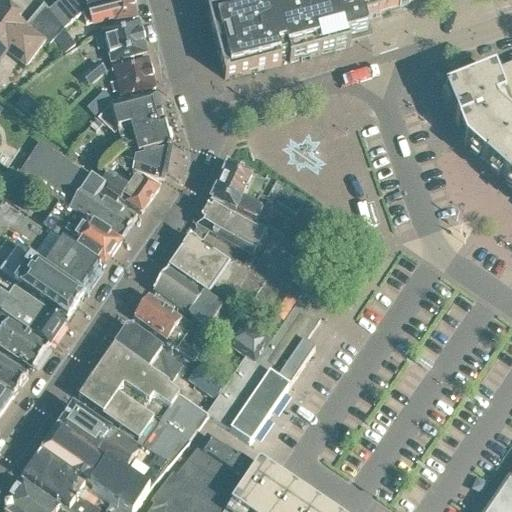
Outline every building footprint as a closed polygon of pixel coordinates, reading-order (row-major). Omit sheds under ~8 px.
[(44,9),(64,33),(83,15),(70,0),(64,0),(48,13),(45,9),(44,9)] [(104,0),(83,0),(87,11),(106,6),(104,0)] [(136,23),(130,0),(106,0),(109,8),(88,13),(90,21),(85,22),(86,28),(111,21),(113,29),(136,23)] [(288,66),(349,50),(347,43),(366,38),(363,25),(412,8),(409,0),(233,0),(237,13),(207,21),(213,45),(216,59),(217,59),(223,84),(280,69),(279,64),(287,62),(288,66)] [(27,30),(12,20),(14,17),(0,6),(0,63),(4,58),(25,73),(46,45),(50,48),(64,33),(44,9),(27,30)] [(110,69),(145,59),(137,27),(102,37),(110,69)] [(63,58),(76,49),(68,36),(54,45),(63,58)] [(119,103),(154,94),(147,64),(111,73),(119,103)] [(89,90),(104,76),(96,67),(81,81),(89,90)] [(465,148),(511,190),(511,69),(446,95),(465,148)] [(111,110),(114,107),(104,96),(86,112),(97,124),(111,110)] [(23,97),(15,108),(32,121),(40,110),(23,97)] [(94,137),(102,129),(112,139),(113,137),(112,133),(127,130),(135,159),(170,151),(155,98),(111,110),(97,124),(89,132),(94,137)] [(104,191),(101,188),(41,147),(19,179),(60,206),(120,248),(140,219),(102,194),(104,191)] [(170,151),(135,159),(133,168),(131,176),(163,187),(170,151)] [(209,206),(265,235),(273,218),(255,209),(258,202),(269,207),(271,205),(295,220),(297,217),(314,228),(320,218),(278,193),(279,192),(266,184),(264,188),(226,171),(209,206)] [(102,194),(140,219),(158,193),(134,179),(125,191),(106,179),(101,188),(104,191),(102,194)] [(111,261),(120,248),(60,206),(52,220),(111,261)] [(273,239),(265,235),(209,206),(196,231),(259,266),(273,239)] [(84,300),(100,276),(98,275),(99,274),(5,207),(0,214),(0,240),(39,268),(37,270),(81,300),(82,299),(84,300)] [(102,275),(111,261),(52,220),(43,233),(102,275)] [(354,256),(360,245),(347,238),(341,248),(354,256)] [(283,328),(296,310),(265,288),(234,268),(234,269),(228,270),(188,243),(167,274),(207,301),(213,292),(217,294),(214,298),(243,318),(251,306),(283,328)] [(66,325),(82,302),(36,270),(36,269),(15,255),(0,276),(0,277),(14,288),(14,289),(66,325)] [(304,288),(317,268),(302,259),(289,279),(304,288)] [(188,325),(210,341),(221,348),(238,325),(167,275),(152,296),(187,321),(189,323),(188,325)] [(0,320),(47,353),(63,330),(13,295),(7,304),(0,299),(0,320)] [(203,350),(210,341),(188,325),(185,329),(147,303),(133,324),(192,366),(203,350)] [(244,363),(205,420),(249,450),(314,355),(304,348),(320,326),(296,310),(283,328),(270,346),(241,326),(225,350),(244,363)] [(0,354),(31,376),(47,354),(0,321),(0,354)] [(182,372),(127,332),(113,353),(167,391),(166,393),(167,394),(182,372)] [(187,448),(205,420),(167,394),(166,393),(167,391),(113,353),(77,404),(137,446),(135,450),(168,472),(187,448)] [(0,395),(12,404),(27,383),(0,364),(0,395)] [(214,404),(224,391),(196,371),(187,384),(214,404)] [(0,419),(12,404),(0,395),(0,419)] [(108,438),(72,413),(57,434),(148,497),(167,474),(110,435),(108,438)] [(94,511),(78,501),(86,490),(95,496),(94,498),(114,511),(137,511),(147,498),(56,435),(23,483),(65,511),(94,511)] [(227,511),(254,474),(206,441),(154,511),(227,511)] [(511,511),(511,479),(489,511),(511,511)] [(307,511),(265,483),(245,511),(307,511)] [(58,511),(21,486),(3,511),(58,511)]
